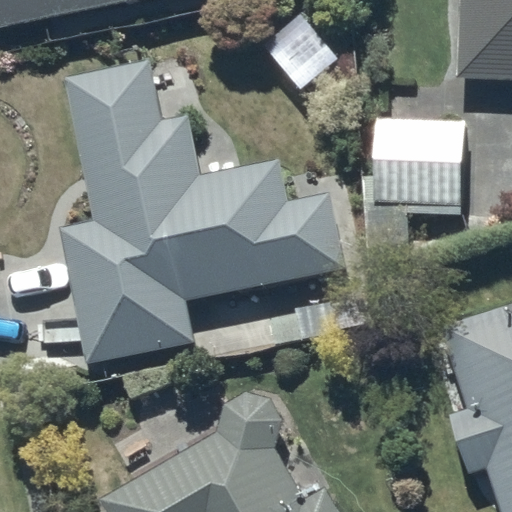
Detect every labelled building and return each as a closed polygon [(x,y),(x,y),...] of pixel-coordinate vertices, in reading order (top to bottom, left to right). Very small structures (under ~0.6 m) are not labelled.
[(0,0),(0,24),(120,0),(0,0)] [(511,0),(461,0),(459,75),(511,77),(511,0)] [(156,58),(70,76),(97,218),(65,225),(91,365),(201,336),(192,297),(350,267),(336,187),(293,197),(285,159),(204,176),(191,116),(170,121),(156,58)] [(469,120),(379,118),(378,201),(470,202),(469,120)] [(511,511),(511,300),(446,321),(475,408),(451,416),(469,472),(488,464),(503,511),(511,511)] [(221,431),(107,497),(115,511),(345,511),(331,485),(310,497),(282,446),(286,418),(275,396),(249,392),(231,405),(221,431)]
